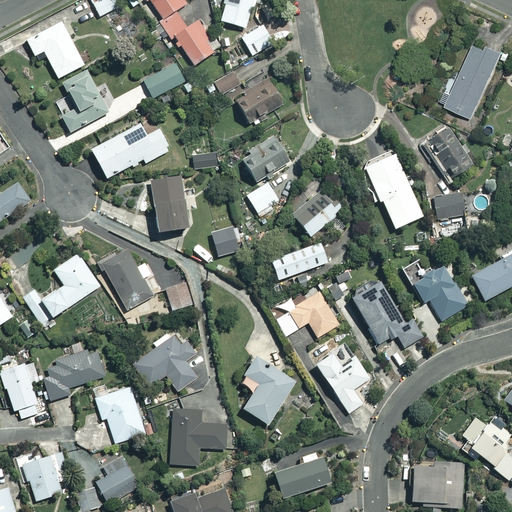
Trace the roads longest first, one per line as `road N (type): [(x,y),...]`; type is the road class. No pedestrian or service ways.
road 1 (residential): [(377,511),(382,442),(395,412),(431,374),(511,339)]
road 2 (residential): [(0,90),(71,195)]
